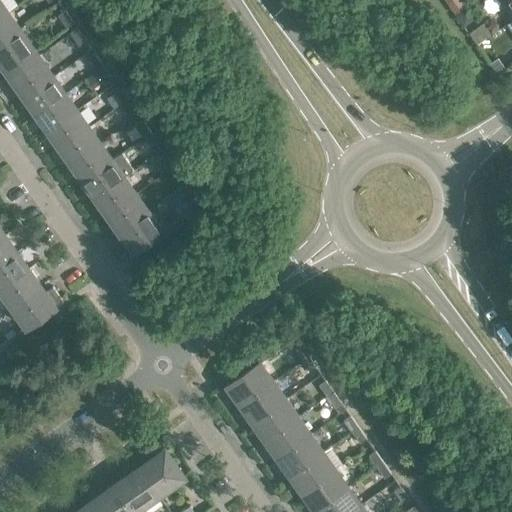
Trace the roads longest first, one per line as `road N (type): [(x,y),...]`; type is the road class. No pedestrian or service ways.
road 1 (residential): [(161,368),(0,140)]
road 2 (secondary): [(233,0),(343,167)]
road 3 (residential): [(0,478),(161,368)]
road 4 (secondary): [(375,145),(267,0)]
road 5 (residential): [(262,511),(161,368)]
road 6 (residential): [(161,368),(296,272)]
road 7 (secondary): [(411,264),(511,388)]
road 8 (secondary): [(511,348),(443,242)]
